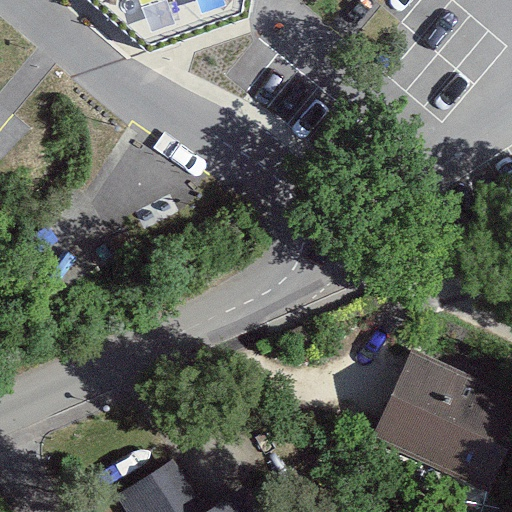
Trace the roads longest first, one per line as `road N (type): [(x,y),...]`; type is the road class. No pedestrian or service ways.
road 1 (residential): [(347,248),(107,84),(5,0)]
road 2 (residential): [(347,248),(318,279),(0,418)]
road 3 (unclassified): [(347,248),(383,196),(511,106)]
road 4 (residential): [(511,338),(394,284),(347,248)]
